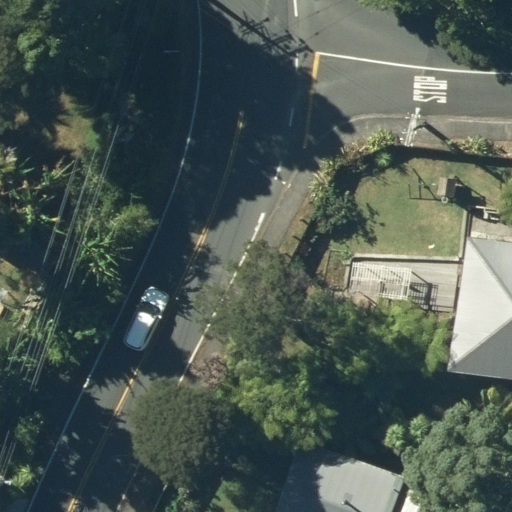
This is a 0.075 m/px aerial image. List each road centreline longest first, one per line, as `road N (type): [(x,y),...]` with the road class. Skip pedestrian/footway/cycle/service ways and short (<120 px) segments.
road 1 (secondary): [(75,511),(219,198),(258,49)]
road 2 (residential): [(258,49),(511,73)]
